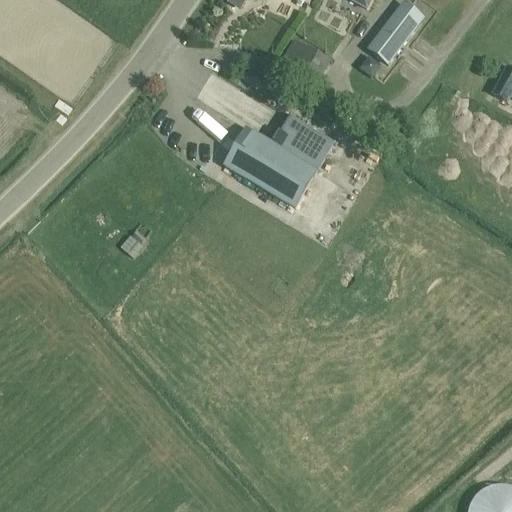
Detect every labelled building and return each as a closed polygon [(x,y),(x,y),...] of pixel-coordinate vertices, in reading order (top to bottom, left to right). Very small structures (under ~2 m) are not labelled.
[(347,0),(366,10),(371,0),(347,0)] [(368,52),(387,67),(422,22),(403,7),(368,52)] [(273,77),(309,99),(330,65),(294,43),(273,77)] [(404,50),(403,70),(419,70),(420,51),(404,50)] [(507,105),(510,99),(511,99),(511,73),(507,71),(493,98),(507,105)] [(289,119),(272,148),(246,132),(224,169),(294,211),(330,150),(302,133),(305,128),(289,119)] [(130,252),(142,239),(132,230),(120,243),(130,252)] [(511,511),(511,490),(507,489),(498,488),(488,490),(479,495),(472,502),(468,511),(467,511),(511,511)]
